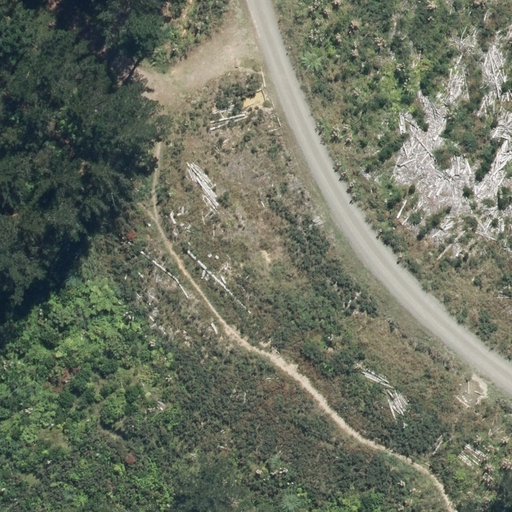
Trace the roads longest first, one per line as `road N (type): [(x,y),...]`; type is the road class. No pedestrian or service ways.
road 1 (track): [(270,0),(306,80),(352,229),(511,369)]
road 2 (track): [(50,0),(352,229)]
